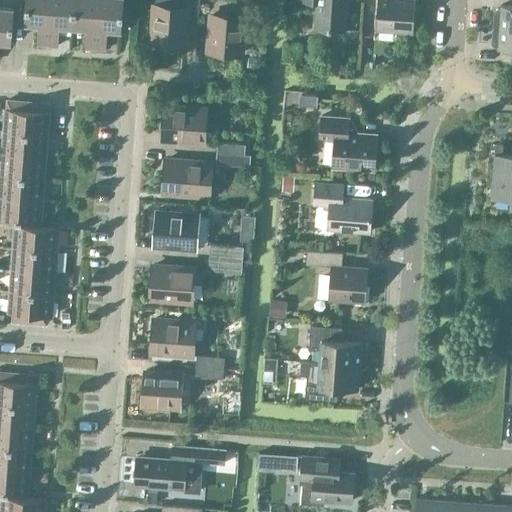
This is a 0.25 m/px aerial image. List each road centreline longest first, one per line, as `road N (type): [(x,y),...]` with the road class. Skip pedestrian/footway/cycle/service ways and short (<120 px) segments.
road 1 (residential): [(117,353),(131,95),(0,93)]
road 2 (unclassified): [(411,428),(403,387),(423,141),(455,90)]
road 3 (residential): [(104,511),(117,353)]
